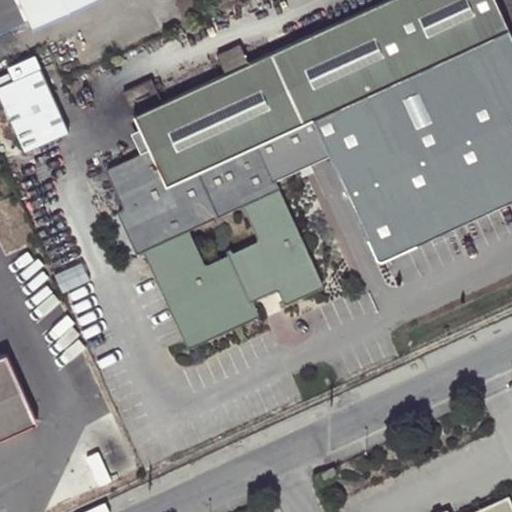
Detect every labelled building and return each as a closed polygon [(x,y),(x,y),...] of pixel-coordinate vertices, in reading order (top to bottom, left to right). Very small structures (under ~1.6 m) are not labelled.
[(31,23),(35,32),(101,0),(0,0),(0,25),(4,35),(31,23)] [(449,138),(418,72),(441,61),(509,29),(495,0),(387,0),(301,39),(282,49),(273,53),(249,64),(226,74),(163,103),(135,116),(141,130),(150,150),(141,154),(109,170),(108,174),(123,209),(122,212),(120,213),(119,214),(136,252),(144,253),(189,347),(258,317),(258,311),(254,302),(278,292),(283,303),(287,304),(321,288),(322,282),(276,181),(331,156),(345,186),(449,138)] [(241,46),(218,56),(226,74),(249,64),(241,46)] [(418,72),(449,138),(472,127),(441,61),(418,72)] [(0,101),(21,148),(65,127),(46,87),(37,68),(0,85),(0,101)] [(133,133),(141,154),(150,150),(141,130),(133,133)] [(10,366),(6,355),(0,357),(0,438),(54,414),(30,358),(10,366)] [(316,472),(322,483),(338,475),(333,464),(316,472)] [(511,511),(511,501),(510,497),(477,511),(511,511)]
